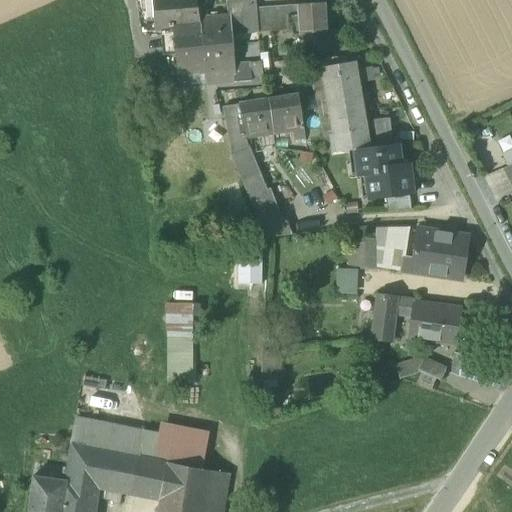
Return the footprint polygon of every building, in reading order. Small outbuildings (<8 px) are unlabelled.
[(165,31),(173,31),(173,26),(200,23),(200,19),(196,0),(157,0),(159,32),(165,31)] [(196,0),(200,19),(206,18),(205,12),(206,12),(204,0),(196,0)] [(226,0),(227,4),(228,16),(230,16),(232,36),(258,34),(258,33),(259,33),(256,9),(255,0),(226,0)] [(309,35),(311,53),(338,50),(337,30),(325,31),(323,4),(298,6),(301,35),(309,35)] [(298,6),(267,8),(270,32),(292,31),(293,36),(301,35),(298,6)] [(259,33),(270,32),(267,8),(256,9),(259,33)] [(233,45),(232,36),(230,16),(228,16),(206,18),(200,19),(200,23),(203,48),(233,45)] [(203,48),(200,23),(173,26),(173,31),(175,53),(177,76),(188,75),(198,74),(199,85),(206,84),(205,73),(206,73),(203,48)] [(167,54),(175,53),(173,31),(165,31),(167,54)] [(233,56),(233,45),(203,48),(206,73),(205,73),(206,84),(234,82),(234,75),(235,75),(234,66),(233,56)] [(307,61),(323,139),(329,138),(328,135),(333,135),(322,68),(321,59),(307,61)] [(250,65),(251,79),(262,78),(261,63),(250,65)] [(322,68),(333,135),(366,130),(355,63),(322,68)] [(234,75),(234,82),(251,81),(251,79),(250,65),(234,66),(235,75),(234,75)] [(188,86),(199,85),(198,74),(188,75),(188,86)] [(298,95),(268,100),(273,134),(303,130),(298,95)] [(245,139),(273,134),(268,100),(239,105),(244,139),(245,139)] [(230,141),(244,139),(239,105),(223,107),(230,141)] [(370,149),(366,130),(333,135),(328,135),(329,138),(331,153),(354,151),(370,149)] [(249,147),(245,139),(244,139),(230,141),(232,153),(232,154),(233,159),(262,229),(282,221),(270,189),(267,190),(249,147)] [(365,176),(368,201),(386,199),(409,197),(412,196),(408,164),(400,165),(398,146),(370,149),(354,151),(357,177),(365,176)] [(511,149),(501,155),(508,168),(511,165),(511,149)] [(502,171),(508,182),(511,180),(511,165),(508,168),(502,171)] [(386,199),(387,213),(411,210),(409,197),(386,199)] [(262,229),(266,238),(292,236),(286,221),(282,221),(262,229)] [(377,268),(390,269),(391,264),(391,248),(402,248),(403,232),(379,231),(378,245),(378,257),(377,268)] [(404,272),(460,279),(465,238),(420,233),(416,260),(405,259),(404,272)] [(366,244),(366,256),(378,257),(378,245),(366,244)] [(377,268),(378,257),(366,256),(365,271),(377,271),(377,268)] [(336,296),(357,296),(357,270),(336,270),(336,296)] [(391,342),(395,315),(397,298),(376,296),(371,340),(391,342)] [(414,301),(397,298),(395,315),(411,317),(413,303),(414,303),(414,301)] [(461,308),(414,303),(413,303),(411,317),(408,339),(456,346),(461,308)] [(166,335),(192,335),(193,304),(166,304),(166,335)] [(192,335),(166,335),(166,386),(192,386),(192,335)] [(452,374),(474,382),(477,360),(455,353),(452,374)] [(262,357),(262,381),(280,380),(280,356),(262,357)] [(418,371),(440,381),(445,372),(444,369),(423,359),(418,371)] [(400,381),(418,374),(413,360),(395,367),(400,381)] [(474,382),(498,390),(505,368),(477,360),(474,382)] [(435,380),(421,374),(416,385),(430,391),(435,380)] [(263,405),(265,420),(279,418),(278,404),(263,405)] [(75,419),(71,445),(65,482),(61,511),(94,511),(98,489),(130,495),(138,457),(88,447),(91,423),(75,419)] [(138,457),(140,458),(143,433),(91,423),(88,447),(138,457)] [(162,426),(161,436),(160,449),(202,457),(206,433),(162,426)] [(200,470),(202,457),(160,449),(161,436),(143,433),(140,458),(166,463),(200,470)] [(138,457),(130,495),(159,502),(166,463),(140,458),(138,457)] [(159,502),(157,511),(203,511),(210,471),(200,470),(166,463),(159,502)] [(221,511),(228,475),(210,471),(203,511),(221,511)] [(61,511),(65,482),(33,478),(27,511),(61,511)]
